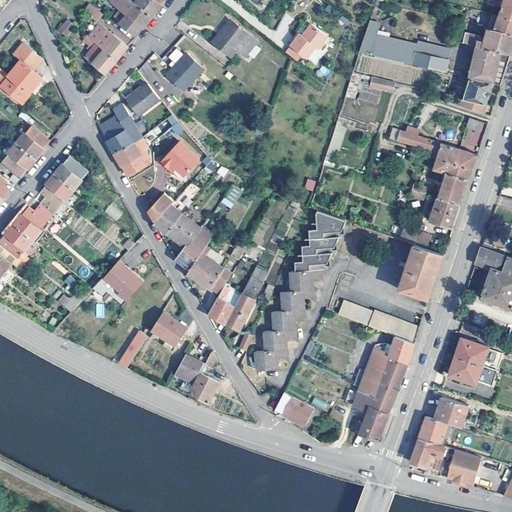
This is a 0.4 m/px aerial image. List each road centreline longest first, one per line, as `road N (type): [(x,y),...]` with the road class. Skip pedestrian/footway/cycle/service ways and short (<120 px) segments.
road 1 (secondary): [(386,474),(511,106)]
road 2 (residential): [(82,116),(221,351),(287,444)]
road 3 (residential): [(0,317),(130,388),(287,444)]
road 4 (residential): [(180,0),(82,116)]
road 5 (residential): [(0,221),(82,116)]
road 6 (residential): [(386,474),(511,508)]
road 7 (residential): [(82,116),(29,0)]
